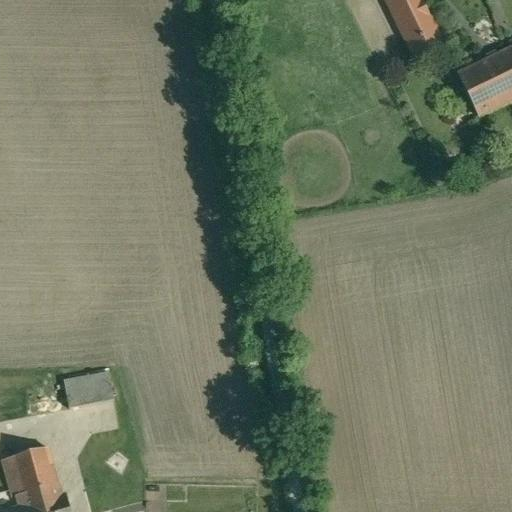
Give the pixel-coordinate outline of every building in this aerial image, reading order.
[(445,47),(422,0),(386,0),(416,61),(445,47)] [(511,49),(459,75),(480,119),(511,103),(511,49)] [(109,375),(65,383),(66,391),(70,411),(115,402),(109,375)] [(66,391),(41,396),(45,415),(70,411),(66,391)] [(13,412),(0,413),(0,429),(15,428),(13,412)] [(49,450),(3,462),(14,500),(20,498),(59,486),(49,450)] [(106,450),(85,456),(88,467),(92,478),(112,472),(110,460),(109,460),(106,450)] [(59,486),(20,498),(23,510),(15,511),(14,511),(70,511),(67,498),(62,499),(59,486)]
